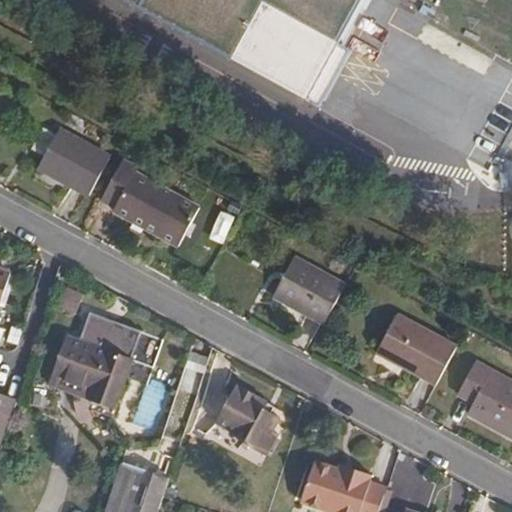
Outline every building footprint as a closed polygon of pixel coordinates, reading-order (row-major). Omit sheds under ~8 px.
[(130,0),(307,96),(359,0),(130,0)] [(30,153),(42,159),(54,137),(41,131),(30,153)] [(54,137),(42,159),(36,171),(88,198),(108,160),(57,133),(54,137)] [(122,161),(101,200),(115,208),(113,212),(179,248),(199,210),(134,175),(137,169),(122,161)] [(273,298),(324,325),(345,286),(294,259),(273,298)] [(0,303),(10,273),(0,269),(0,303)] [(376,354),(436,387),(457,348),(411,323),(397,316),(376,354)] [(63,344),(51,381),(90,393),(88,403),(112,411),(127,363),(63,344)] [(511,383),(476,364),(458,397),(475,406),(469,417),(511,439),(511,383)] [(265,411),(268,404),(254,396),(253,395),(246,391),(245,391),(237,387),(216,425),(245,441),(242,447),(247,451),(249,447),(265,457),(278,434),(274,431),(280,419),(272,415),(265,411)] [(0,428),(11,395),(0,391),(0,428)] [(275,408),(268,404),(265,411),(272,415),(275,408)] [(375,511),(383,487),(373,485),(370,483),(369,480),(369,474),(340,465),(338,469),(313,460),(299,503),(326,511),(375,511)] [(109,511),(157,511),(162,499),(168,480),(125,464),(109,511)]
